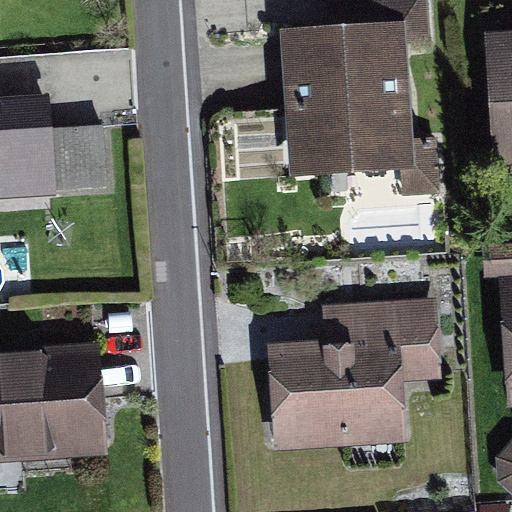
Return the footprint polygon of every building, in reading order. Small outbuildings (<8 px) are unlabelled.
[(326,0),(325,0),(328,35),(403,29),(401,0),(326,0)] [(288,38),(299,180),(414,171),(403,29),(328,35),(288,38)] [(511,38),(484,41),(495,181),(511,179),(511,38)] [(0,103),(0,199),(68,195),(64,129),(62,99),(0,103)] [(64,129),(68,195),(104,193),(100,127),(64,129)] [(511,249),(486,251),(488,285),(511,283),(511,249)] [(511,288),(501,289),(509,412),(511,411),(511,288)] [(273,353),(278,443),(408,435),(405,386),(438,384),(434,313),(329,320),(331,349),(273,353)] [(0,357),(0,463),(110,457),(105,352),(0,357)] [(511,443),(498,461),(499,486),(511,497),(511,443)]
